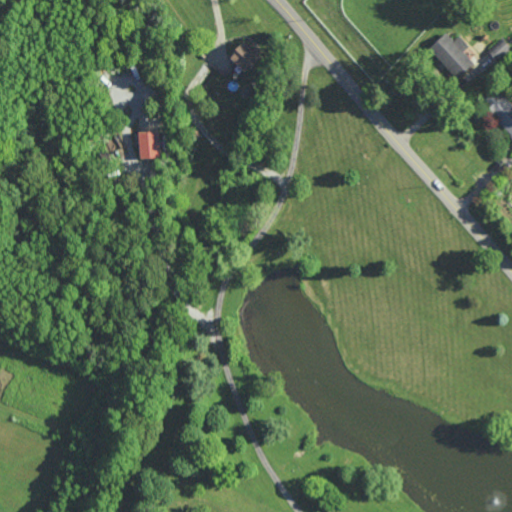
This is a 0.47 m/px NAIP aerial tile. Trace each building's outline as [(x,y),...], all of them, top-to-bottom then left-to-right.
[(446,33),(453,41),(459,36),(467,45),(461,50),(473,63),(455,78),(429,48),(446,33)] [(498,61),(511,48),(511,47),(503,38),(489,51),(498,61)] [(243,41),(260,57),(246,73),(228,57),(243,41)] [(481,103),(511,135),(511,103),(497,88),(481,103)] [(161,158),(160,131),(139,132),(141,159),(161,158)]
